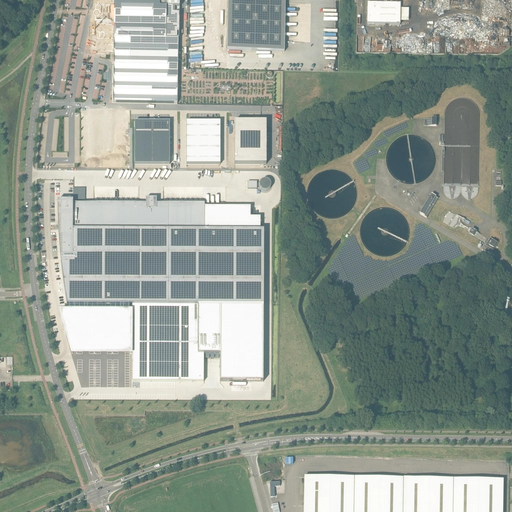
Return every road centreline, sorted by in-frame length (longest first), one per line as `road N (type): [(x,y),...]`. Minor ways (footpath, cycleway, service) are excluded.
road 1 (tertiary): [(56,0),(28,165),(34,291)]
road 2 (secondary): [(248,445),(334,437),(511,439)]
road 3 (tertiary): [(34,291),(61,397),(97,489)]
road 4 (unknown): [(316,0),(304,55),(262,61),(214,54),(216,0)]
road 5 (secondary): [(248,445),(181,458),(97,489)]
road 6 (secondary): [(100,495),(248,445)]
road 7 (unknown): [(476,0),(460,17),(417,27),(362,26),(362,0)]
